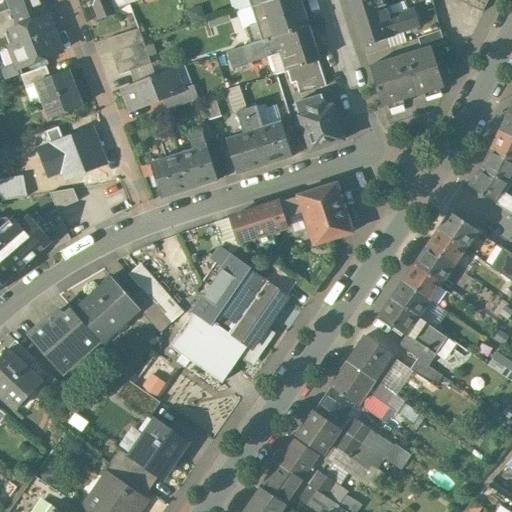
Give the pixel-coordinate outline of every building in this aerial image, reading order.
[(39,0),(7,0),(10,8),(17,25),(45,14),(39,0)] [(129,3),(127,0),(91,0),(94,6),(109,0),(113,10),(129,3)] [(109,0),(94,6),(99,20),(115,14),(113,10),(109,0)] [(274,0),(262,4),(251,7),(257,25),(263,41),(277,37),(307,27),(298,0),(274,0)] [(348,0),(354,18),(386,7),(383,0),(348,0)] [(474,0),(470,7),(483,14),(489,0),(474,0)] [(386,7),(354,18),(363,47),(395,36),(390,19),(386,7)] [(10,8),(0,12),(0,37),(1,37),(0,34),(0,25),(1,25),(3,32),(17,26),(17,25),(10,8)] [(414,12),(390,19),(395,36),(419,29),(414,12)] [(45,14),(17,25),(17,26),(22,40),(31,62),(59,51),(45,14)] [(257,25),(246,28),(252,45),(263,41),(257,25)] [(22,40),(17,26),(3,32),(9,45),(22,40)] [(307,27),(277,37),(282,52),(280,53),(286,73),(288,72),(306,66),(318,62),(307,27)] [(139,29),(107,40),(112,53),(134,45),(144,42),(139,29)] [(441,31),(418,38),(422,50),(432,47),(432,49),(445,45),(441,31)] [(263,41),(252,45),(257,62),(275,57),(274,55),(280,53),(282,52),(277,37),(263,41)] [(152,64),(144,42),(134,45),(142,68),(152,64)] [(134,45),(112,53),(120,76),(142,68),(134,45)] [(252,45),(228,52),(234,71),(246,67),(245,66),(257,62),(252,45)] [(422,50),(370,67),(383,108),(444,89),(432,49),(432,47),(422,50)] [(20,75),(25,88),(38,83),(37,82),(50,77),(45,65),(20,75)] [(306,66),(288,72),(292,86),(310,80),(306,66)] [(174,69),(157,75),(123,89),(131,111),(163,99),(182,91),(181,90),(174,69)] [(50,77),(37,82),(38,83),(44,101),(43,101),(49,118),(80,106),(67,70),(50,77)] [(192,86),(181,90),(182,91),(163,99),(167,111),(167,110),(197,100),(197,101),(192,86)] [(322,98),(297,106),(311,151),(343,141),(333,107),(325,109),(322,98)] [(511,115),(508,114),(499,133),(511,138),(511,115)] [(86,121),(57,132),(59,139),(71,170),(75,169),(77,174),(89,169),(88,164),(100,160),(86,121)] [(281,125),(254,134),(264,166),(291,158),(281,125)] [(208,147),(203,131),(188,136),(193,151),(179,156),(190,189),(219,180),(208,147)] [(511,138),(499,133),(490,151),(511,161),(511,138)] [(254,134),(227,142),(237,175),(264,166),(254,134)] [(59,139),(51,143),(56,156),(42,161),(49,179),(71,170),(59,139)] [(161,144),(146,149),(151,165),(166,160),(161,144)] [(511,179),(511,161),(490,151),(482,169),(509,186),(511,180),(511,179)] [(190,189),(179,156),(166,160),(151,165),(155,176),(150,177),(154,188),(158,186),(162,198),(190,189)] [(509,186),(482,169),(469,187),(496,205),(505,192),(509,186)] [(0,184),(2,199),(28,196),(25,174),(0,177),(0,184)] [(111,185),(52,195),(57,222),(58,222),(59,226),(71,224),(70,220),(116,212),(111,185)] [(337,185),(298,197),(314,245),(352,232),(337,185)] [(511,196),(505,192),(496,205),(511,215),(511,196)] [(25,197),(5,201),(9,222),(29,218),(25,197)] [(279,203),(231,218),(238,243),(287,227),(279,203)] [(477,231),(451,213),(439,231),(465,249),(477,231)] [(465,249),(439,231),(427,249),(453,266),(465,249)] [(238,243),(237,244),(240,246),(232,257),(288,296),(297,283),(238,243)] [(225,267),(232,257),(220,249),(213,258),(225,267)] [(453,266),(427,249),(416,265),(441,282),(453,266)] [(511,254),(510,253),(497,272),(511,282),(511,254)] [(232,257),(225,267),(194,311),(247,347),(261,328),(264,330),(288,296),(232,257)] [(0,283),(9,275),(0,265),(0,283)] [(441,282),(416,265),(404,283),(429,300),(441,282)] [(182,314),(140,267),(129,276),(141,290),(172,324),(182,314)] [(112,277),(72,310),(102,343),(141,311),(131,299),(112,277)] [(429,300),(404,283),(392,300),(418,317),(429,300)] [(172,324),(141,290),(131,299),(141,311),(161,334),(172,324)] [(418,317),(392,300),(380,317),(406,334),(418,317)] [(422,317),(437,326),(446,310),(430,301),(422,317)] [(72,310),(63,318),(57,311),(31,335),(37,342),(64,371),(98,339),(102,343),(72,310)] [(247,347),(194,311),(170,347),(223,383),(247,347)] [(454,329),(441,320),(435,330),(448,339),(454,329)] [(448,339),(435,330),(429,338),(442,348),(448,339)] [(393,353),(368,335),(349,363),(374,380),(393,353)] [(511,359),(498,350),(489,364),(511,378),(511,377),(511,359)] [(27,369),(7,351),(0,358),(0,397),(14,411),(39,386),(40,385),(41,383),(27,369)] [(52,378),(35,361),(27,369),(41,383),(40,385),(43,388),(52,378)] [(374,380),(349,363),(332,388),(355,403),(357,405),(374,380)] [(145,388),(162,393),(166,379),(149,374),(145,388)] [(412,391),(387,374),(380,384),(405,401),(412,391)] [(74,397),(52,378),(43,388),(40,385),(39,386),(65,410),(74,397)] [(160,402),(127,379),(117,393),(150,416),(160,402)] [(405,401),(380,384),(372,394),(398,412),(405,401)] [(355,403),(332,388),(315,412),(338,428),(355,403)] [(315,412),(298,436),(321,452),(338,428),(315,412)] [(130,456),(129,457),(159,476),(163,479),(188,442),(154,419),(130,456)] [(370,431),(355,420),(346,434),(361,444),(370,431)] [(338,428),(321,452),(323,454),(340,430),(338,428)] [(361,444),(346,434),(337,448),(352,458),(361,444)] [(318,456),(296,440),(279,465),(302,481),(318,456)] [(159,476),(129,457),(130,456),(120,449),(109,464),(149,491),(159,476)] [(149,491),(109,464),(101,476),(107,480),(109,477),(142,501),(149,491)] [(302,481),(279,465),(261,490),(285,506),(302,481)] [(334,484),(318,473),(310,486),(325,497),(334,484)] [(142,501),(109,477),(107,480),(101,476),(79,507),(86,511),(138,511),(145,503),(142,501)] [(325,497),(310,486),(300,501),(315,511),(339,511),(342,508),(325,497)] [(280,511),(285,506),(261,490),(246,511),(280,511)]
